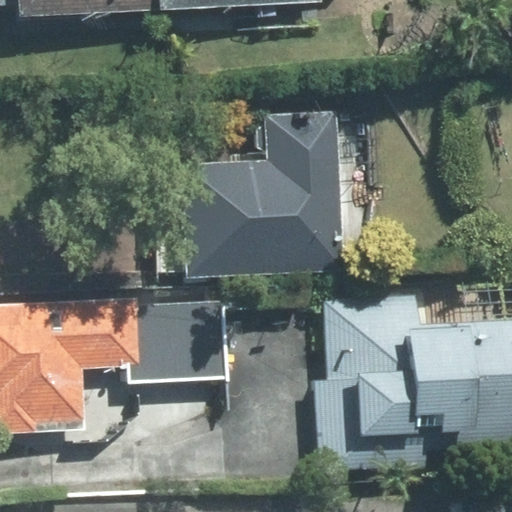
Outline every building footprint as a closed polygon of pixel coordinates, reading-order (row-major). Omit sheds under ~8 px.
[(0,0),(0,10),(135,5),(134,0),(0,0)] [(160,273),(328,267),(322,106),(250,109),(252,157),(155,160),(160,273)] [(405,295),(310,299),(314,380),(302,381),(306,465),(410,460),(409,448),(502,444),(499,381),(511,380),(511,317),(406,322),(405,295)] [(120,297),(0,301),(0,429),(68,427),(66,367),(122,365),(120,297)] [(511,511),(511,504),(446,498),(444,511),(511,511)]
